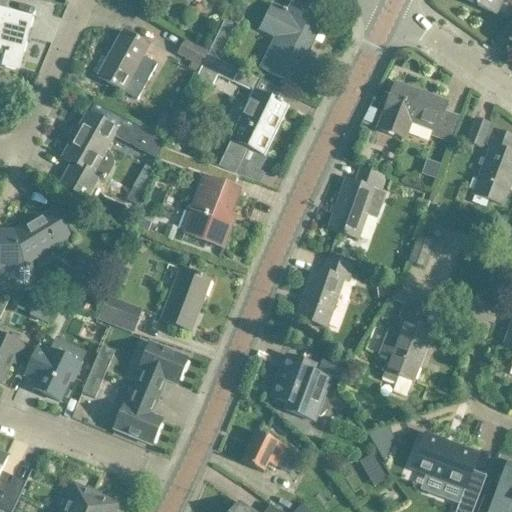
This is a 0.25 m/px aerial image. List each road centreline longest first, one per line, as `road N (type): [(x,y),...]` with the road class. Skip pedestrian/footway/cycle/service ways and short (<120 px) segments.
road 1 (tertiary): [(178,486),(312,170),(395,0)]
road 2 (residential): [(95,0),(40,154),(0,153)]
road 3 (residential): [(0,419),(178,486)]
road 4 (residential): [(511,278),(486,373),(493,407),(511,422)]
road 5 (residential): [(511,92),(397,0)]
